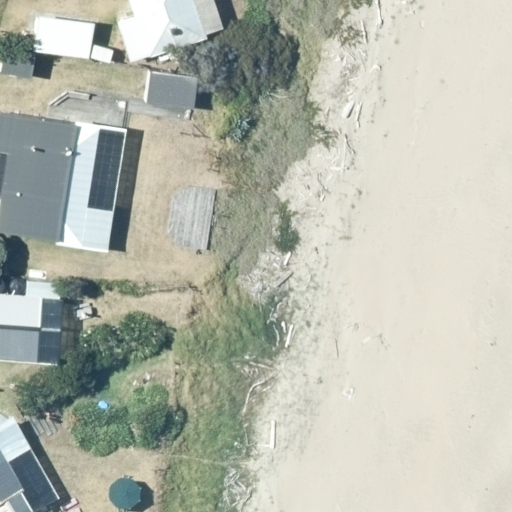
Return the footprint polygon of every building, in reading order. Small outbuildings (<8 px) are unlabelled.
[(129,63),(163,54),(165,60),(224,44),(218,21),(212,0),(128,0),(131,12),(117,16),(129,63)] [(113,42),(93,39),(95,19),(35,11),(30,50),(87,57),(111,60),(113,42)] [(196,71),(150,65),(145,101),(191,108),(196,71)] [(99,141),(2,121),(0,131),(0,229),(78,245),(99,141)] [(29,277),(28,294),(0,292),(0,361),(37,364),(41,301),(59,302),(60,279),(29,277)] [(0,511),(41,511),(56,506),(10,402),(0,406),(0,511)]
